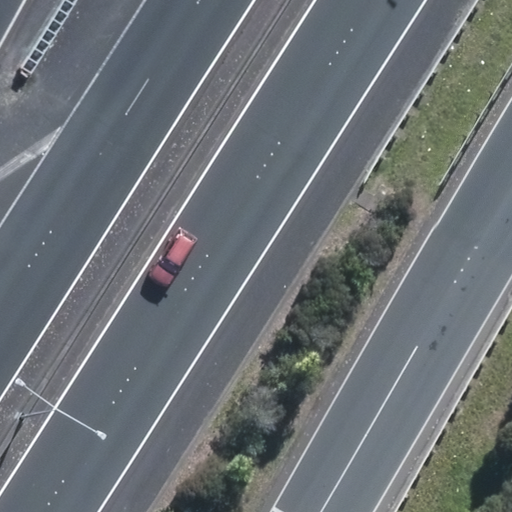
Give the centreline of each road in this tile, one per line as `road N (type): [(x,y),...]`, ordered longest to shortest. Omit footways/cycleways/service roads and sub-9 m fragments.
road 1 (motorway): [(366,0),(38,511)]
road 2 (motorway): [(511,186),(317,511)]
road 3 (motorway): [(0,305),(193,0)]
